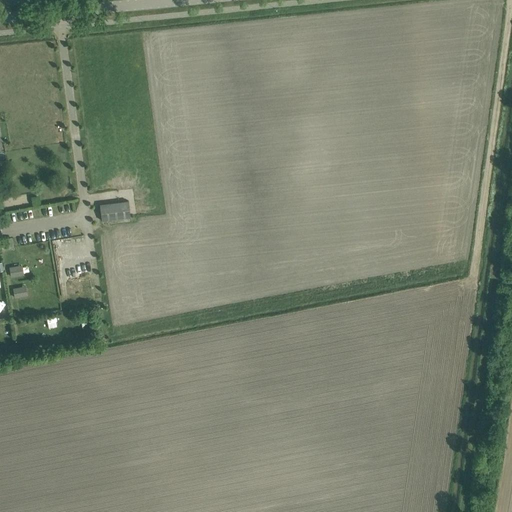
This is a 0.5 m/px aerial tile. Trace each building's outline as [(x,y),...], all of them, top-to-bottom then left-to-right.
[(130,218),(128,201),(100,205),(102,221),(130,218)] [(13,246),(12,237),(4,238),(5,247),(13,246)] [(18,266),(9,268),(11,277),(19,276),(18,266)] [(21,287),(13,289),(15,298),(23,296),(21,287)] [(63,328),(64,336),(81,335),(81,327),(63,328)]
